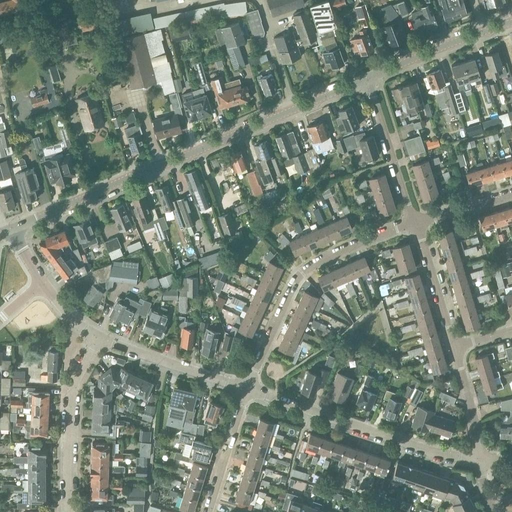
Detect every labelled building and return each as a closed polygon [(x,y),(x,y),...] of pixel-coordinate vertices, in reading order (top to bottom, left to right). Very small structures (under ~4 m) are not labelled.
[(8,0),(0,2),(0,13),(1,16),(28,9),(25,0),(8,0)] [(267,0),(272,15),(304,4),(302,0),(267,0)] [(327,0),(326,0),(309,6),(316,28),(320,39),(333,35),(332,34),(337,32),(337,34),(338,34),(327,0)] [(340,7),(346,5),(344,0),(330,0),(333,12),(341,10),(340,7)] [(457,18),(452,0),(439,0),(446,23),(457,18)] [(452,0),(457,18),(469,14),(464,0),(452,0)] [(404,16),(409,14),(403,1),(396,3),(400,18),(404,16)] [(225,16),(247,13),(245,2),(224,5),(223,4),(211,6),(153,19),(155,29),(176,24),(225,13),(225,16)] [(396,3),(388,7),(388,8),(382,18),(381,19),(385,27),(399,21),(399,22),(401,21),(405,19),(404,16),(400,18),(396,3)] [(357,7),(363,26),(371,24),(365,4),(357,7)] [(420,16),(425,30),(430,28),(431,29),(435,28),(435,26),(437,25),(432,12),(431,12),(428,4),(421,7),(421,9),(420,9),(423,15),(420,16)] [(423,15),(420,9),(417,11),(411,13),(413,19),(412,19),(417,33),(425,30),(420,16),(423,15)] [(257,10),(247,13),(245,14),(253,39),(266,35),(257,10)] [(274,38),(282,62),(300,56),(297,46),(304,44),(304,43),(316,39),(307,11),(293,15),(301,38),(295,40),(292,32),(274,38)] [(82,32),(101,27),(97,13),(78,18),(82,32)] [(114,21),(117,36),(153,28),(149,13),(114,21)] [(230,56),(235,69),(235,70),(245,67),(237,44),(246,40),(240,21),(221,27),(230,56)] [(399,21),(385,27),(382,27),(389,44),(389,43),(403,38),(405,38),(406,38),(399,22),(399,21)] [(158,30),(143,34),(118,40),(131,89),(153,83),(155,89),(162,87),(164,95),(175,91),(158,30)] [(361,37),(355,39),(361,54),(362,54),(364,55),(367,53),(367,52),(373,50),(367,34),(365,30),(359,32),(361,37)] [(61,37),(64,46),(77,43),(74,33),(61,37)] [(324,45),(324,47),(317,49),(318,51),(319,55),(322,54),(326,63),(330,61),(332,67),(343,63),(335,41),(324,45)] [(487,54),(485,55),(490,70),(493,78),(506,74),(504,66),(501,67),(499,59),(501,58),(500,52),(497,53),(496,52),(494,52),(492,50),(488,51),(487,54)] [(257,55),(248,58),(251,66),(260,63),(257,55)] [(476,65),(474,59),(462,62),(468,81),(474,79),(476,85),(481,83),(476,65)] [(203,71),(200,62),(193,64),(200,87),(207,85),(203,71)] [(468,81),(462,62),(451,66),(459,90),(463,89),(464,91),(471,89),(468,81)] [(56,65),(47,67),(51,80),(52,83),(61,80),(56,65)] [(427,74),(428,76),(423,78),(427,89),(432,87),(439,109),(441,110),(443,109),(446,116),(459,112),(453,94),(452,94),(450,86),(445,88),(439,70),(427,74)] [(271,74),(263,77),(261,74),(257,76),(258,79),(260,85),(262,84),(265,94),(277,90),(271,74)] [(232,105),(233,104),(235,103),(229,82),(224,83),(222,77),(211,80),(210,82),(211,86),(214,87),(220,108),(228,105),(230,106),(232,105)] [(177,92),(183,91),(179,78),(172,80),(175,91),(176,92),(177,92)] [(229,82),(235,103),(236,103),(238,104),(240,103),(241,101),(250,98),(247,86),(243,87),(243,84),(240,85),(238,79),(229,82)] [(45,82),(47,89),(48,92),(54,90),(52,83),(51,80),(45,82)] [(416,82),(407,85),(417,115),(416,112),(424,109),(421,99),(422,99),(416,82)] [(487,103),(493,101),(488,83),(482,85),(487,103)] [(493,95),(499,93),(496,83),(490,85),(493,95)] [(392,90),(396,101),(403,99),(405,104),(403,105),(402,107),(403,111),(405,113),(407,112),(409,117),(417,115),(407,85),(400,87),(397,87),(398,89),(392,90)] [(203,87),(192,91),(200,116),(202,115),(202,117),(211,114),(203,87)] [(39,91),(40,95),(31,98),(34,107),(51,102),(48,92),(47,89),(39,91)] [(200,116),(192,91),(182,94),(184,102),(185,102),(190,119),(192,118),(194,119),(197,118),(198,116),(200,116)] [(169,94),(173,110),(174,109),(180,108),(176,92),(169,94)] [(465,110),(460,92),(453,94),(459,112),(465,110)] [(94,94),(75,100),(86,130),(104,124),(94,94)] [(338,111),(341,116),(335,118),(342,136),(356,130),(355,127),(358,126),(356,119),(357,117),(356,113),(353,112),(351,106),(348,107),(346,106),(342,107),(341,110),(338,111)] [(511,124),(511,111),(498,115),(498,117),(499,120),(501,127),(503,127),(510,125),(511,124)] [(133,113),(124,116),(127,124),(136,121),(133,113)] [(158,137),(181,131),(177,115),(154,121),(158,137)] [(115,128),(123,126),(120,116),(112,118),(115,128)] [(498,117),(492,119),(495,128),(495,129),(501,127),(499,120),(498,117)] [(306,150),(307,152),(306,152),(314,174),(314,175),(324,171),(317,154),(332,149),(328,136),(329,134),(328,131),(326,131),(326,129),(327,127),(326,124),(324,124),(323,122),(321,123),(319,122),(317,123),(316,124),(312,126),(310,125),(307,126),(307,128),(306,128),(313,148),(306,150)] [(413,124),(415,130),(421,128),(419,122),(413,124)] [(133,152),(138,150),(139,151),(142,150),(143,149),(144,148),(140,134),(142,134),(139,125),(125,130),(133,152)] [(503,127),(504,133),(511,131),(511,128),(510,125),(503,127)] [(62,147),(62,149),(55,152),(64,181),(71,178),(71,176),(75,175),(67,149),(72,147),(70,141),(66,128),(60,130),(65,146),(62,147)] [(8,131),(0,132),(0,136),(2,147),(11,146),(8,131)] [(301,153),(301,154),(299,155),(297,151),(299,151),(291,131),(274,138),(280,153),(285,166),(294,163),(298,173),(308,169),(310,175),(314,174),(306,152),(303,153),(301,153)] [(364,132),(353,135),(343,138),(347,150),(361,146),(364,158),(377,154),(377,152),(376,146),(375,146),(372,136),(366,138),(364,132)] [(32,138),(37,151),(43,149),(39,136),(32,138)] [(420,136),(404,141),(409,156),(424,152),(420,136)] [(341,152),(347,150),(343,139),(337,141),(341,152)] [(428,149),(440,146),(438,140),(431,142),(430,140),(426,142),(428,149)] [(254,145),(253,146),(258,160),(263,158),(271,178),(272,181),(273,180),(271,175),(276,174),(277,176),(279,175),(284,173),(278,156),(272,158),(266,141),(258,144),(257,143),(254,144),(254,145)] [(235,172),(241,170),(246,167),(240,151),(229,155),(234,167),(235,172)] [(64,181),(55,152),(44,155),(52,182),(57,181),(57,183),(64,181)] [(463,153),(457,155),(460,166),(466,165),(463,153)] [(431,159),(432,165),(440,162),(438,157),(431,159)] [(511,158),(505,161),(504,157),(499,158),(501,162),(500,162),(504,175),(511,173),(511,158)] [(23,158),(20,159),(21,166),(21,167),(30,200),(38,198),(35,188),(41,186),(35,167),(28,169),(26,164),(25,159),(23,158)] [(263,158),(258,160),(255,162),(260,176),(262,175),(264,183),(272,181),(271,178),(263,158)] [(21,166),(20,159),(19,159),(20,165),(13,168),(24,202),(30,200),(21,167),(21,166)] [(0,179),(10,176),(5,161),(0,162),(0,179)] [(426,161),(411,166),(423,202),(437,197),(426,161)] [(489,166),(483,168),(482,162),(476,164),(478,169),(477,169),(481,183),(493,179),(489,166)] [(500,162),(489,166),(493,179),(504,175),(500,162)] [(206,194),(207,194),(197,168),(183,174),(193,199),(194,199),(198,210),(211,205),(206,194)] [(481,183),(477,169),(466,173),(470,186),(481,183)] [(253,170),(246,173),(254,195),(263,192),(260,185),(259,185),(253,170)] [(368,180),(379,214),(394,210),(383,175),(368,180)] [(14,188),(12,183),(0,187),(2,191),(0,192),(0,200),(3,209),(14,205),(10,190),(14,188)] [(185,224),(183,218),(177,200),(173,201),(167,186),(157,189),(163,205),(165,211),(174,208),(180,226),(185,224)] [(321,194),(317,198),(320,204),(323,204),(325,202),(321,194)] [(144,230),(154,227),(159,241),(166,239),(163,230),(158,218),(154,208),(149,210),(144,196),(133,200),(135,208),(133,209),(136,217),(137,217),(139,217),(139,219),(140,219),(144,230)] [(196,224),(191,213),(185,197),(178,200),(184,218),(183,218),(185,224),(186,227),(196,224)] [(319,208),(317,203),(315,198),(311,201),(315,210),(312,211),(317,223),(321,222),(323,221),(318,209),(319,208)] [(234,208),(237,216),(248,212),(244,204),(234,208)] [(127,213),(125,212),(122,205),(119,206),(114,208),(114,209),(111,210),(120,231),(126,228),(129,234),(133,232),(131,226),(128,218),(129,216),(127,213)] [(344,214),(344,216),(350,213),(346,205),(341,208),(344,214)] [(511,207),(502,210),(506,223),(511,221),(511,207)] [(362,214),(364,219),(377,215),(375,210),(362,214)] [(502,210),(490,214),(494,227),(506,223),(502,210)] [(228,213),(219,216),(225,233),(234,230),(228,213)] [(494,227),(490,214),(479,217),(483,230),(494,227)] [(334,222),(340,235),(351,230),(345,217),(334,222)] [(88,220),(73,226),(80,242),(83,248),(97,242),(88,220)] [(340,235),(334,222),(329,224),(323,227),(328,240),(340,235)] [(328,240),(323,227),(311,232),(317,245),(328,240)] [(232,249),(239,246),(238,244),(245,241),(241,230),(235,233),(235,234),(228,237),(232,249)] [(71,260),(75,259),(74,258),(71,249),(63,231),(56,234),(60,245),(61,244),(64,252),(66,251),(67,254),(70,258),(71,260)] [(441,247),(455,243),(451,231),(438,235),(441,247)] [(317,245),(311,232),(300,237),(306,250),(317,245)] [(51,259),(57,254),(60,255),(65,261),(70,258),(67,254),(66,251),(64,252),(61,244),(60,245),(56,234),(41,240),(40,245),(51,259)] [(285,236),(279,242),(283,247),(289,240),(285,236)] [(306,250),(300,237),(289,242),(294,254),(306,250)] [(116,238),(105,242),(109,251),(119,246),(116,238)] [(136,249),(142,247),(140,240),(134,243),(136,249)] [(458,254),(455,243),(441,247),(445,258),(458,254)] [(221,251),(217,252),(220,261),(227,259),(226,257),(230,255),(228,250),(227,249),(226,244),(220,246),(219,246),(220,247),(221,251)] [(392,249),(399,272),(414,267),(407,244),(392,249)] [(80,256),(81,255),(77,247),(71,249),(74,258),(75,259),(76,262),(78,267),(79,267),(85,265),(83,260),(82,261),(80,256)] [(268,261),(274,255),(270,251),(264,257),(268,261)] [(85,263),(88,261),(91,260),(88,252),(81,255),(84,260),(85,263)] [(70,258),(65,261),(60,255),(57,254),(51,259),(69,283),(81,275),(87,272),(88,272),(85,265),(79,267),(78,267),(76,262),(75,259),(71,260),(70,258)] [(462,266),(458,254),(445,258),(448,270),(462,266)] [(363,257),(352,262),(357,275),(369,270),(363,257)] [(88,272),(92,271),(88,261),(85,263),(84,260),(83,260),(85,265),(88,272)] [(138,263),(123,262),(122,267),(110,266),(108,277),(108,280),(135,283),(135,281),(139,281),(140,271),(137,271),(138,263)] [(263,273),(276,279),(281,268),(268,262),(263,273)] [(352,262),(340,267),(346,280),(357,275),(352,262)] [(504,288),(500,269),(502,278),(511,276),(509,271),(511,270),(511,264),(511,263),(511,262),(498,265),(499,268),(493,270),(498,289),(504,288)] [(110,266),(111,263),(92,272),(97,283),(96,281),(83,298),(84,299),(84,301),(86,302),(88,302),(93,306),(103,293),(104,287),(98,282),(108,277),(110,266)] [(197,296),(197,277),(197,266),(177,275),(178,312),(179,312),(186,313),(186,296),(197,296)] [(465,278),(462,266),(448,270),(452,282),(465,278)] [(346,280),(340,267),(329,272),(335,285),(346,280)] [(370,271),(375,283),(381,281),(375,268),(370,271)] [(335,285),(329,272),(318,277),(324,290),(335,285)] [(263,273),(258,285),(271,290),(276,279),(263,273)] [(243,274),(240,280),(253,286),(256,280),(243,274)] [(408,290),(421,286),(417,274),(405,278),(408,290)] [(159,281),(163,289),(176,283),(173,275),(159,281)] [(469,290),(465,278),(452,282),(455,294),(469,290)] [(351,282),(345,285),(351,299),(357,296),(351,282)] [(271,290),(258,285),(253,296),(266,301),(271,290)] [(424,298),(421,286),(408,290),(412,302),(424,298)] [(163,300),(177,300),(177,289),(162,289),(163,300)] [(469,290),(455,294),(459,305),(472,301),(469,290)] [(303,291),(298,303),(311,308),(312,309),(317,298),(317,297),(303,291)] [(511,292),(504,294),(499,296),(501,304),(506,303),(509,312),(511,311),(511,292)] [(323,293),(319,297),(330,308),(334,303),(323,293)] [(247,302),(233,296),(228,294),(226,297),(231,299),(245,306),(247,302)] [(131,299),(126,296),(124,300),(118,296),(117,297),(112,307),(113,307),(109,316),(120,321),(129,301),(131,299)] [(248,307),(260,313),(266,301),(253,296),(249,304),(248,307)] [(424,298),(412,302),(415,313),(428,310),(424,298)] [(139,314),(142,305),(131,299),(129,301),(120,321),(128,325),(132,316),(137,319),(139,314)] [(260,313),(248,307),(245,306),(231,299),(230,302),(243,308),(242,310),(246,312),(243,318),(255,324),(260,313)] [(151,302),(144,300),(142,305),(139,314),(146,316),(151,302)] [(409,305),(407,300),(393,304),(395,310),(409,305)] [(472,301),(459,305),(462,317),(476,313),(472,301)] [(298,303),(293,314),(305,320),(307,320),(312,309),(311,308),(298,303)] [(159,311),(150,307),(142,330),(151,333),(159,311)] [(159,311),(151,333),(160,337),(162,338),(164,331),(163,331),(169,315),(164,313),(166,309),(160,307),(159,311)] [(428,310),(415,313),(419,325),(432,321),(428,310)] [(476,313),(462,317),(466,329),(479,325),(476,313)] [(293,314),(288,325),(300,331),(301,331),(302,331),(307,320),(305,320),(293,314)] [(191,347),(195,323),(185,321),(185,317),(178,315),(177,327),(182,328),(180,337),(182,337),(181,345),(183,346),(184,347),(188,347),(189,347),(191,347)] [(243,318),(238,328),(237,329),(250,335),(255,324),(243,318)] [(313,319),(311,325),(324,331),(325,329),(327,325),(313,320),(313,319)] [(212,355),(219,332),(206,329),(208,323),(202,321),(199,332),(205,334),(202,345),(204,345),(202,353),(204,353),(205,355),(209,356),(210,355),(212,355)] [(432,321),(419,325),(422,337),(435,333),(432,321)] [(416,329),(414,323),(400,327),(402,333),(416,329)] [(288,325),(283,337),(295,342),(300,331),(288,325)] [(232,327),(229,333),(235,336),(235,335),(237,329),(238,328),(232,326),(232,327)] [(422,337),(424,344),(421,345),(421,346),(407,351),(409,357),(423,352),(423,350),(426,349),(439,345),(435,333),(422,337)] [(225,335),(222,348),(229,350),(233,337),(225,335)] [(283,337),(278,348),(290,353),(295,342),(283,337)] [(299,345),(310,349),(312,345),(301,340),(299,345)] [(442,356),(439,345),(426,349),(429,360),(442,356)] [(0,368),(1,369),(10,370),(10,360),(2,360),(2,352),(1,352),(1,350),(0,349),(0,368)] [(47,376),(40,375),(40,381),(47,381),(56,382),(56,371),(58,371),(59,353),(47,352),(46,370),(47,370),(47,371),(47,376)] [(492,352),(486,354),(474,357),(478,369),(489,366),(487,359),(494,357),(492,352)] [(442,356),(429,360),(433,372),(446,368),(442,356)] [(376,359),(370,357),(367,365),(373,367),(376,360),(376,359)] [(491,372),(489,366),(478,369),(481,381),(493,377),(499,375),(498,370),(491,372)] [(307,371),(301,391),(313,395),(318,382),(323,384),(328,371),(316,367),(314,373),(307,371)] [(1,369),(0,368),(0,386),(10,387),(10,378),(1,378),(1,369)] [(125,389),(132,373),(131,372),(128,371),(127,371),(122,369),(120,373),(110,369),(105,373),(112,386),(114,384),(125,389)] [(425,383),(434,381),(432,372),(423,375),(425,383)] [(112,386),(105,373),(99,378),(98,388),(94,388),(111,389),(111,388),(112,386)] [(132,373),(125,389),(135,393),(142,379),(141,378),(141,377),(138,376),(137,377),(132,375),(133,374),(132,373)] [(336,373),(327,396),(344,403),(352,379),(336,373)] [(367,390),(369,387),(373,377),(368,375),(360,393),(359,393),(356,401),(359,402),(358,405),(369,409),(376,394),(367,390)] [(495,383),(493,377),(481,381),(485,393),(496,389),(503,387),(501,381),(495,383)] [(144,379),(142,379),(135,393),(142,396),(140,399),(147,402),(151,392),(149,392),(153,383),(148,381),(148,380),(145,379),(144,379)] [(414,388),(409,386),(407,385),(403,395),(409,398),(418,382),(417,381),(414,388)] [(418,382),(409,398),(407,403),(415,406),(422,391),(417,389),(420,383),(418,382)] [(10,387),(0,386),(0,403),(0,404),(1,395),(10,395),(10,387)] [(196,424),(191,422),(194,409),(192,408),(196,392),(173,387),(168,409),(169,409),(166,423),(184,428),(183,431),(181,431),(179,438),(180,438),(182,433),(195,436),(196,425),(196,424)] [(94,398),(94,399),(110,399),(111,389),(94,388),(94,393),(93,394),(93,397),(94,398)] [(31,402),(31,403),(48,403),(48,402),(49,401),(50,398),(48,397),(49,392),(39,391),(39,389),(28,389),(27,402),(31,402)] [(440,391),(438,398),(453,404),(456,398),(440,391)] [(393,419),(400,402),(388,398),(382,415),(385,416),(386,418),(390,420),(392,418),(393,419)] [(505,422),(505,421),(500,421),(500,437),(511,437),(511,398),(503,400),(501,401),(501,410),(510,410),(510,416),(505,422)] [(94,409),(94,410),(110,411),(110,410),(115,412),(118,405),(118,401),(117,399),(110,399),(94,399),(94,400),(94,404),(93,405),(93,408),(94,409)] [(48,408),(48,403),(31,403),(31,402),(27,402),(27,408),(31,408),(31,414),(48,415),(48,413),(49,412),(49,409),(48,408)] [(210,402),(205,417),(206,417),(204,423),(216,427),(218,422),(223,407),(210,402)] [(0,420),(9,421),(9,412),(0,412),(0,404),(0,403),(0,420)] [(429,429),(434,414),(435,412),(417,406),(411,426),(416,428),(418,429),(418,428),(428,432),(429,429)] [(94,410),(94,412),(92,412),(92,415),(93,416),(93,421),(109,422),(115,423),(115,426),(119,426),(119,421),(116,420),(116,418),(109,417),(110,411),(94,410)] [(47,426),(47,420),(48,419),(49,416),(48,415),(31,414),(30,419),(23,418),(23,424),(28,425),(30,425),(32,425),(35,425),(47,426)] [(455,421),(434,414),(429,429),(450,435),(451,431),(452,431),(453,429),(452,429),(452,428),(454,428),(456,428),(456,426),(456,424),(454,423),(455,421)] [(255,430),(270,434),(273,423),(259,418),(255,430)] [(9,421),(0,420),(0,429),(9,430),(9,421)] [(115,426),(115,423),(109,422),(93,421),(93,422),(92,423),(91,426),(93,427),(92,433),(108,434),(108,436),(114,436),(115,427),(123,427),(123,425),(124,421),(119,421),(119,426),(115,426)] [(47,426),(35,425),(32,425),(30,425),(28,425),(23,424),(26,431),(26,438),(30,438),(30,436),(47,437),(47,431),(48,431),(48,427),(47,426)] [(275,436),(270,434),(255,430),(252,441),(266,446),(272,448),(275,436)] [(180,438),(179,438),(178,441),(185,443),(182,453),(182,454),(190,456),(213,462),(209,460),(212,451),(216,452),(218,446),(201,442),(194,440),(195,436),(182,433),(180,438)] [(316,452),(321,437),(309,433),(304,448),(316,452)] [(332,441),(321,437),(316,452),(327,455),(332,441)] [(92,454),(108,455),(114,455),(114,453),(115,440),(107,440),(107,443),(92,443),(92,448),(91,449),(91,452),(92,453),(92,454)] [(301,440),(298,450),(302,452),(299,459),(304,461),(307,453),(303,452),(306,442),(301,440)] [(266,446),(252,441),(248,453),(263,458),(263,457),(268,458),(268,460),(275,462),(276,461),(276,460),(277,459),(277,458),(270,455),(270,454),(264,452),(266,446)] [(344,444),(332,441),(327,455),(339,459),(344,444)] [(147,456),(148,443),(137,442),(135,455),(147,456)] [(339,459),(338,464),(336,463),(333,471),(336,471),(338,472),(341,465),(344,466),(345,461),(350,463),(355,448),(344,444),(339,459)] [(45,452),(45,446),(24,446),(24,452),(28,452),(28,457),(28,458),(44,459),(44,458),(45,458),(45,456),(46,456),(46,452),(45,452)] [(367,452),(355,448),(350,463),(362,467),(367,452)] [(182,454),(182,453),(176,451),(174,457),(189,461),(190,456),(182,454)] [(367,452),(362,467),(373,471),(378,456),(367,452)] [(108,466),(108,460),(123,460),(123,454),(114,453),(114,455),(108,455),(92,454),(92,459),(91,460),(90,463),(92,464),(92,465),(91,465),(91,466),(108,466)] [(248,453),(245,465),(259,469),(259,468),(263,458),(248,453)] [(378,456),(373,471),(385,475),(390,460),(378,456)] [(136,467),(147,467),(147,457),(136,457),(136,465),(136,467)] [(28,463),(28,468),(28,469),(44,469),(44,467),(46,467),(46,464),(44,463),(44,459),(28,458),(28,463)] [(192,462),(189,473),(203,478),(207,466),(192,462)] [(401,484),(407,465),(403,463),(402,464),(397,462),(390,480),(401,484)] [(245,465),(241,476),(256,481),(259,469),(245,465)] [(407,465),(401,484),(411,487),(417,469),(412,467),(413,466),(407,465)] [(91,466),(91,470),(90,471),(89,474),(91,475),(91,476),(108,477),(108,471),(128,472),(128,466),(108,466),(91,466)] [(147,467),(136,467),(135,476),(146,476),(147,467)] [(28,480),(45,480),(45,479),(46,478),(46,475),(45,474),(44,469),(28,469),(28,468),(5,468),(5,474),(16,474),(16,473),(22,473),(22,474),(28,474),(28,480)] [(417,469),(411,487),(422,491),(428,472),(423,470),(423,471),(417,469)] [(428,472),(422,491),(432,494),(438,476),(433,474),(433,473),(428,472)] [(189,473),(185,485),(200,489),(203,478),(189,473)] [(314,474),(312,482),(319,484),(321,476),(314,474)] [(91,476),(91,477),(91,478),(90,478),(90,481),(91,482),(91,488),(107,488),(113,489),(127,490),(127,488),(132,488),(132,483),(127,483),(127,484),(107,483),(108,477),(91,476)] [(241,476),(237,488),(252,492),(256,481),(241,476)] [(443,478),(438,476),(432,494),(442,498),(448,478),(444,477),(443,478)] [(382,507),(390,480),(391,479),(384,477),(375,505),(382,507)] [(448,478),(442,498),(443,496),(450,499),(453,504),(452,505),(470,496),(467,490),(466,491),(463,485),(454,482),(455,481),(448,478)] [(45,481),(45,480),(28,480),(22,480),(22,485),(13,485),(13,484),(1,485),(2,491),(14,491),(14,492),(21,492),(22,492),(22,491),(28,491),(45,490),(45,486),(46,485),(46,482),(45,481)] [(185,485),(182,496),(196,501),(200,489),(185,485)] [(107,488),(91,488),(90,499),(107,500),(107,499),(113,499),(113,494),(107,494),(107,489),(107,488)] [(130,488),(129,495),(127,495),(127,503),(134,503),(142,503),(142,496),(144,496),(144,488),(130,488)] [(252,492),(237,488),(234,499),(239,501),(237,507),(250,511),(252,505),(249,504),(252,492)] [(45,490),(28,491),(22,491),(22,492),(21,492),(21,503),(17,503),(17,508),(30,508),(30,502),(45,502),(45,497),(46,496),(46,493),(45,492),(45,490)] [(284,500),(281,508),(286,510),(285,511),(297,511),(300,503),(302,498),(287,492),(285,498),(284,500)] [(192,511),(196,501),(182,496),(178,508),(190,511),(192,511)] [(470,496),(452,505),(455,511),(463,511),(474,507),(471,501),(472,501),(470,497),(470,496)] [(320,511),(321,510),(323,504),(312,501),(310,507),(308,511),(320,511)] [(143,511),(144,503),(142,503),(134,503),(133,511),(143,511)] [(300,503),(297,511),(308,511),(310,507),(300,503)]
